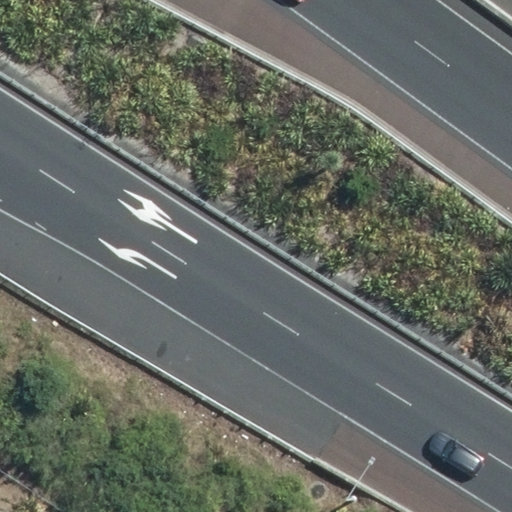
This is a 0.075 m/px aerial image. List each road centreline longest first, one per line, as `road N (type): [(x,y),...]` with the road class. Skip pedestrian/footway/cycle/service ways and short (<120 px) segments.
road 1 (motorway): [(511,409),(0,110)]
road 2 (motorway): [(511,77),(406,0)]
